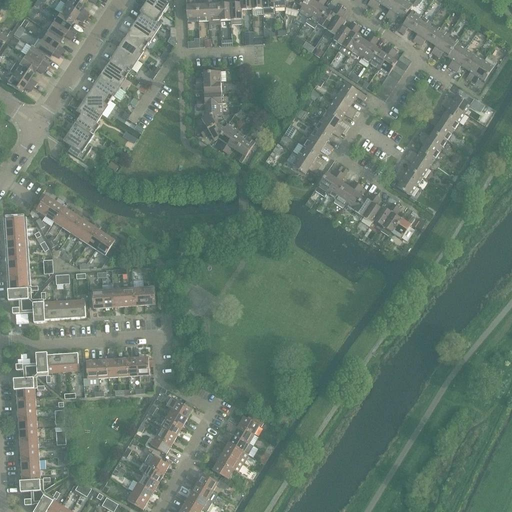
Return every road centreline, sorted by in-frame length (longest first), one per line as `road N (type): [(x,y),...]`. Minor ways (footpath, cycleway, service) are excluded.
road 1 (residential): [(0,343),(169,336)]
road 2 (residential): [(40,130),(119,0)]
road 3 (residential): [(160,511),(212,411),(186,395)]
